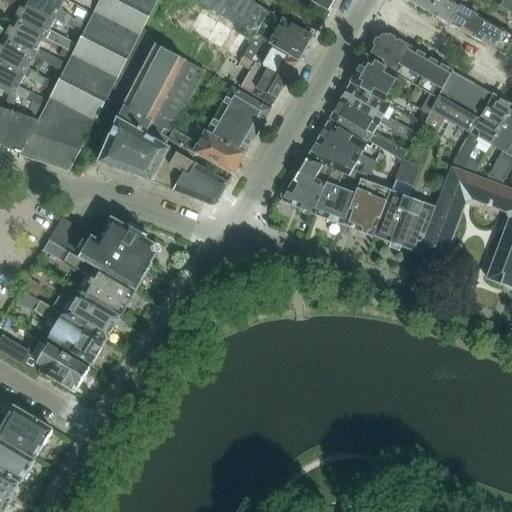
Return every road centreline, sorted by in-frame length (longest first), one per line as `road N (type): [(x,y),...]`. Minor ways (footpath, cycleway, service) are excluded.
road 1 (residential): [(230,234),(511,336)]
road 2 (residential): [(230,234),(365,0)]
road 3 (residential): [(230,234),(103,431)]
road 4 (residential): [(230,234),(115,195),(34,180)]
road 5 (residential): [(368,0),(511,83)]
